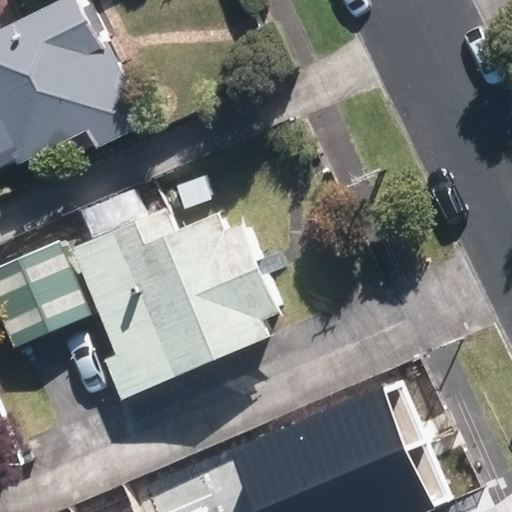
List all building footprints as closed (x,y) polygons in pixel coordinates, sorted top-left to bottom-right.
[(163,118),(104,0),(66,0),(0,32),(0,167),(34,150),(38,158),(105,125),(114,142),(163,118)] [(214,172),(187,182),(196,206),(223,196),(214,172)] [(100,236),(88,241),(131,349),(120,354),(135,392),(288,332),(281,313),(303,304),(267,213),(244,222),(238,206),(196,223),(188,202),(175,207),(170,194),(154,200),(147,183),(88,206),(100,236)] [(0,283),(23,341),(99,311),(71,239),(0,267),(0,283)] [(382,387),(233,450),(259,511),(408,448),(382,387)] [(428,511),(435,509),(408,448),(259,511),(258,511),(428,511)]
